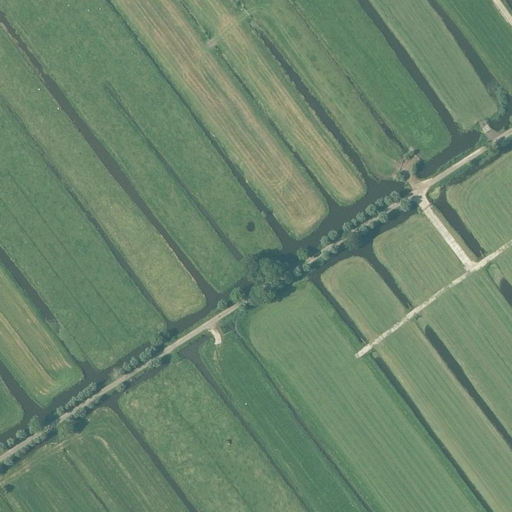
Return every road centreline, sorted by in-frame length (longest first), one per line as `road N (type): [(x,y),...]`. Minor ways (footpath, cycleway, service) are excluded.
road 1 (track): [(0,458),(511,131)]
road 2 (track): [(357,357),(511,243)]
